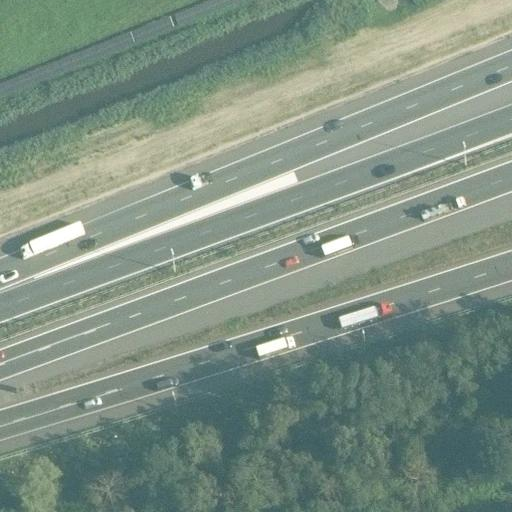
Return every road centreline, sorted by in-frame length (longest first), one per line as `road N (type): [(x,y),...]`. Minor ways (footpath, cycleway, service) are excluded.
road 1 (motorway): [(511,65),(0,280)]
road 2 (motorway): [(0,369),(511,178)]
road 3 (motorway): [(511,118),(303,197),(0,289)]
road 4 (motorway): [(0,426),(511,266)]
